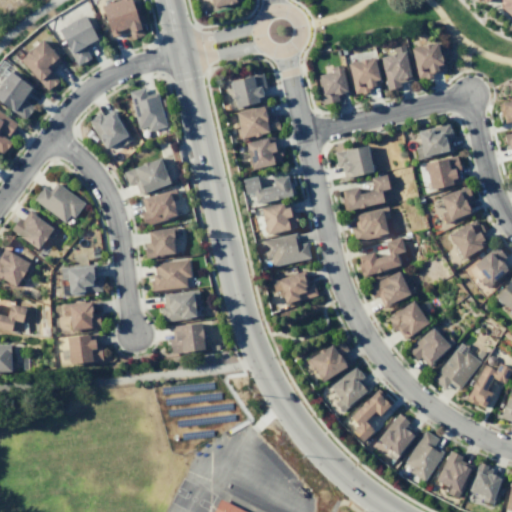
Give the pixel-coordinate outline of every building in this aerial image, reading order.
[(129,0),(142,34),(130,38),(127,29),(111,34),(101,5),(117,0),(129,0)] [(511,0),(511,17),(500,7),(505,2),(502,0),(486,0),(486,1),(484,0),(511,0)] [(83,14),(96,38),(82,45),(89,58),(76,64),(57,29),(83,14)] [(41,39),(60,60),(48,70),(57,80),(46,90),(19,58),(41,39)] [(436,41),(442,64),(440,64),(441,70),(430,73),(431,76),(424,78),(423,75),(416,77),(409,48),(436,41)] [(403,44),(411,79),(397,82),(398,86),(385,89),(378,57),(393,53),(391,47),(403,44)] [(373,57),(379,85),(366,88),(367,91),(359,93),(359,91),(354,93),(347,63),(373,57)] [(340,64),(346,91),(335,94),(337,100),(322,104),(315,75),(331,71),(330,66),(340,64)] [(0,82),(8,71),(30,86),(21,99),(32,107),(23,119),(0,101),(0,82)] [(230,80),(261,72),(264,87),(260,88),(263,100),(236,107),(230,80)] [(125,92),(141,87),(143,94),(155,93),(163,126),(144,132),(142,127),(134,127),(125,92)] [(511,99),(497,103),(500,115),(502,115),(503,121),(506,121),(506,122),(511,120),(511,99)] [(235,128),(238,128),(235,112),(265,105),(268,116),(274,115),(278,129),(237,139),(235,128)] [(112,109),(130,139),(120,145),(117,140),(104,148),(87,120),(92,117),(91,116),(98,112),(100,116),(112,109)] [(0,111),(15,123),(6,135),(0,130),(0,133),(10,141),(1,154),(0,153),(0,111)] [(417,130),(447,123),(448,128),(449,128),(451,136),(447,137),(450,150),(416,158),(414,147),(420,146),(417,130)] [(511,130),(503,133),(505,144),(508,143),(509,148),(511,148),(511,130)] [(244,142),(251,169),(280,162),(279,155),(280,155),(278,146),(275,147),(272,135),(244,142)] [(333,152),(365,144),(372,171),(343,178),(340,165),(336,166),(333,152)] [(424,163),(445,158),(445,156),(455,154),(458,168),(454,169),(457,182),(431,189),(424,163)] [(161,156),(164,166),(162,167),(168,182),(137,194),(133,182),(127,184),(121,171),(161,156)] [(368,177),(384,173),(388,188),(379,190),(382,201),(343,211),(340,197),(341,197),(340,190),(357,186),(358,192),(371,189),(368,177)] [(241,179),(244,194),(252,192),(255,203),(293,194),(290,182),(288,182),(286,175),(271,178),(273,185),(261,188),(258,178),(256,179),(256,176),(241,179)] [(55,182),(83,203),(72,217),(67,213),(62,221),(32,199),(41,186),(48,191),(55,182)] [(444,222),(440,212),(445,210),(440,197),(458,190),(458,188),(466,185),(470,194),(469,195),(471,200),(466,202),(468,209),(467,209),(469,212),(444,222)] [(139,197),(173,188),(176,198),(171,200),(176,216),(143,225),(139,211),(143,210),(139,197)] [(260,208),(287,201),(290,212),(294,212),(296,220),(294,220),(295,227),(266,234),(260,208)] [(385,206),(387,216),(382,218),(386,232),(384,232),(384,234),(353,241),(350,228),(355,227),(351,214),(385,206)] [(28,209),(57,230),(50,239),(45,236),(36,248),(9,228),(17,217),(21,220),(28,209)] [(474,218),(477,224),(479,223),(483,230),(479,233),(481,236),(482,235),(486,243),(462,258),(448,234),(474,218)] [(174,226),(176,237),(171,238),(173,253),(144,257),(143,243),(149,242),(149,240),(147,240),(146,229),(174,226)] [(260,240),(294,232),(296,243),(305,241),(308,257),(271,265),(269,255),(264,257),(260,240)] [(383,241),(398,236),(403,250),(395,253),(398,264),(364,275),(364,274),(360,275),(356,263),(358,263),(356,256),(372,251),(374,257),(387,253),(383,241)] [(495,244),(505,256),(500,260),(508,269),(486,287),(480,279),(484,276),(473,264),(489,251),(488,250),(495,244)] [(96,247),(98,256),(91,257),(90,248),(96,247)] [(0,252),(2,248),(27,262),(14,285),(0,277),(0,252)] [(186,258),(189,275),(183,276),(184,285),(151,290),(149,279),(151,279),(150,274),(154,274),(152,262),(186,258)] [(93,263),(95,276),(99,275),(100,284),(99,284),(100,289),(61,294),(60,285),(67,284),(67,278),(60,278),(59,267),(93,263)] [(312,281),(316,294),(284,305),(279,289),(273,290),(270,281),(303,270),(307,282),(312,281)] [(398,271),(404,283),(409,281),(414,291),(408,294),(408,293),(388,303),(388,304),(383,307),(377,295),(373,297),(366,284),(386,274),(387,276),(398,271)] [(511,275),(511,309),(496,297),(510,280),(509,279),(511,275)] [(196,289),(198,300),(193,301),(195,317),(162,321),(161,315),(160,315),(159,307),(163,306),(161,293),(196,289)] [(412,300),(427,322),(409,335),(409,334),(403,338),(396,328),(393,330),(388,323),(389,323),(385,317),(393,312),(394,312),(412,300)] [(0,314),(6,316),(9,303),(23,307),(20,321),(11,319),(8,330),(0,327),(0,314)] [(97,311),(99,327),(70,330),(68,314),(63,315),(62,304),(68,303),(68,305),(89,303),(89,305),(90,305),(91,312),(97,311)] [(199,322),(203,348),(170,353),(168,338),(172,337),(170,326),(199,322)] [(445,333),(453,342),(428,365),(419,356),(416,359),(406,349),(423,333),(424,335),(432,328),(441,337),(445,333)] [(99,345),(101,360),(69,364),(65,336),(94,333),(95,345),(99,345)] [(339,338),(347,349),(341,353),(348,363),(321,380),(312,366),(309,368),(304,361),(318,352),(317,351),(323,347),(323,348),(339,338)] [(458,342),(467,348),(465,351),(478,360),(457,388),(448,381),(443,388),(431,378),(458,342)] [(0,343),(8,343),(9,360),(12,360),(12,370),(0,370),(0,343)] [(478,349),(482,352),(478,358),(474,355),(478,349)] [(497,362),(510,369),(503,382),(491,376),(484,390),(489,393),(483,405),(476,401),(475,403),(464,398),(466,394),(467,395),(471,387),(470,386),(474,379),(475,379),(483,364),(493,369),(497,362)] [(353,365),(356,369),(357,369),(363,375),(359,378),(367,388),(340,410),(334,402),(339,398),(329,385),(353,365)] [(511,386),(511,421),(498,416),(502,405),(504,405),(511,386)] [(376,388),(385,397),(383,399),(389,404),(378,415),(375,412),(372,415),(371,413),(363,420),(371,428),(372,430),(362,440),(351,430),(357,424),(349,416),(376,388)] [(396,412),(407,421),(404,424),(415,432),(393,459),(385,453),(389,448),(376,438),(396,412)] [(423,429),(436,438),(432,444),(442,451),(423,480),(408,471),(411,466),(403,461),(423,429)] [(448,449),(461,455),(459,459),(471,465),(456,497),(446,492),(448,486),(436,480),(442,469),(439,468),(448,449)] [(478,461),(487,464),(487,466),(492,468),(490,473),(501,477),(491,503),(480,500),(482,495),(467,489),(478,461)] [(511,475),(511,509),(503,508),(511,475)] [(211,511),(219,498),(246,511),(211,511)]
